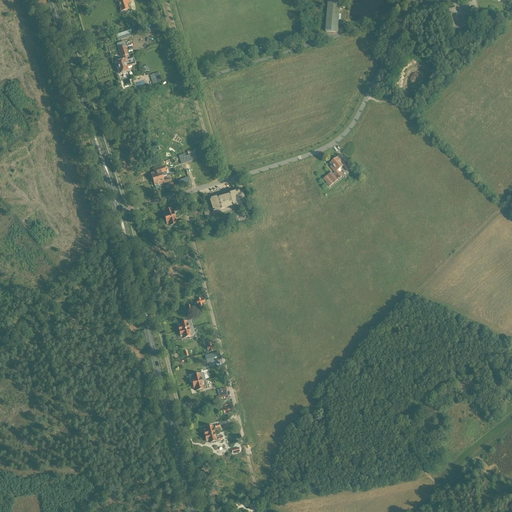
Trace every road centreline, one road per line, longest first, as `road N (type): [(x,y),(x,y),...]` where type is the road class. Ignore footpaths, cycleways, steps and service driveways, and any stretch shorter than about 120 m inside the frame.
road 1 (residential): [(258,505),(179,194)]
road 2 (primary): [(192,511),(118,213)]
road 3 (unknown): [(511,202),(427,285),(411,314),(416,395),(400,420),(417,459)]
road 4 (residential): [(216,180),(327,144),(353,116),(405,20)]
road 5 (residential): [(189,82),(405,20)]
road 6 (primary): [(118,213),(51,0)]
road 7 (track): [(123,232),(0,371)]
